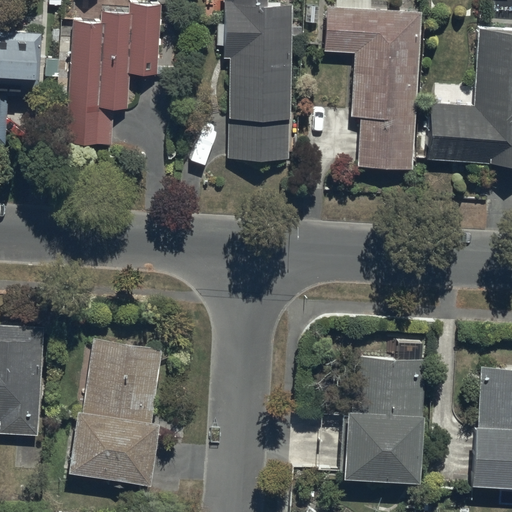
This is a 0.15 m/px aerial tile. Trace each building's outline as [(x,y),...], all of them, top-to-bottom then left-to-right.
[(262,0),(221,0),(222,59),(228,59),(226,159),(285,160),(288,5),(262,4),(262,0)] [(103,23),(72,21),(64,141),(111,144),(113,108),(126,109),(128,74),(158,76),(162,6),(130,4),(130,13),(103,12),(103,23)] [(420,10),(325,7),(323,52),(353,53),(350,116),(360,117),(358,165),(414,168),(420,10)] [(39,30),(0,28),(0,147),(5,147),(7,93),(37,94),(39,30)] [(511,165),(511,30),(479,28),(474,107),(429,104),(426,160),(511,165)] [(0,427),(34,429),(40,321),(0,319),(0,427)] [(158,341),(90,333),(82,405),(74,404),(67,466),(147,475),(154,415),(149,415),(158,341)] [(422,418),(425,361),(356,357),(353,413),(347,413),(344,480),(421,484),(424,418),(422,418)] [(479,427),(475,427),(472,487),(511,489),(511,369),(482,368),(479,427)] [(36,437),(21,437),(20,470),(35,471),(36,437)]
